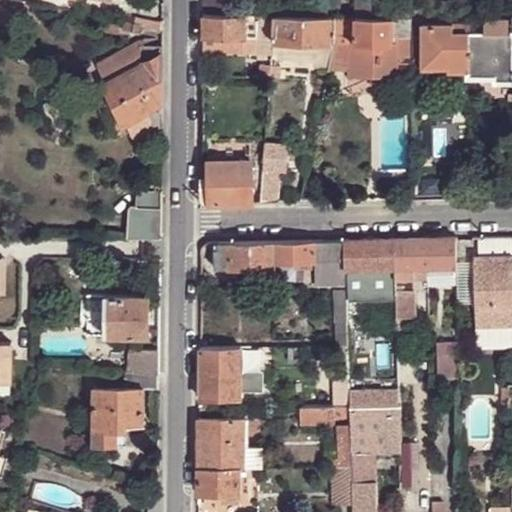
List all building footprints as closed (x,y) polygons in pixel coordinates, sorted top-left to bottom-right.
[(0,0),(0,20),(12,23),(16,5),(16,0),(0,0)] [(202,0),(203,12),(230,13),(230,0),(202,0)] [(353,0),(353,18),(387,19),(391,19),(405,19),(409,19),(409,4),(387,4),(386,0),(353,0)] [(202,53),(271,54),(272,39),(273,16),(233,16),(202,15),(202,53)] [(273,16),(272,39),(333,41),(333,33),(333,18),(273,16)] [(353,18),(333,18),(333,33),(355,33),(355,40),(349,40),(349,74),(396,75),(397,55),(412,55),(412,19),(409,19),(405,19),(391,19),(387,19),(353,18)] [(485,31),(469,31),(470,70),(470,75),(496,74),(496,80),(511,78),(511,30),(507,31),(508,18),(485,18),(485,31)] [(143,24),(123,19),(123,23),(122,29),(141,33),(143,24)] [(121,34),(122,29),(123,23),(108,21),(106,32),(121,34)] [(469,31),(470,23),(422,23),(423,69),(470,70),(469,31)] [(163,53),(163,44),(140,46),(141,62),(163,53)] [(162,100),(163,53),(141,62),(141,63),(105,82),(124,122),(162,100)] [(271,63),(269,76),(277,77),(279,61),(271,61),(271,63)] [(260,76),(269,76),(271,63),(261,62),(260,76)] [(161,119),(162,100),(124,122),(130,135),(133,135),(161,119)] [(264,144),(262,168),(280,170),(285,170),(287,146),(264,144)] [(207,202),(252,201),(251,160),(207,160),(206,184),(200,184),(200,197),(203,201),(207,202)] [(448,165),(413,165),(414,185),(414,198),(448,197),(448,165)] [(259,201),(277,201),(280,170),(262,168),(259,201)] [(414,198),(414,185),(404,186),(404,198),(414,198)] [(160,236),(160,190),(136,188),(135,205),(130,206),(128,206),(127,236),(160,236)] [(395,267),(426,267),(426,236),(394,237),(395,267)] [(426,267),(453,266),(453,236),(426,236),(426,267)] [(351,291),(396,289),(396,286),(395,267),(394,237),(344,238),(345,282),(350,282),(351,291)] [(314,283),(345,283),(345,282),(344,238),(315,239),(315,259),(314,260),(314,283)] [(315,239),(273,240),(273,260),(314,260),(315,259),(315,239)] [(273,240),(218,241),(217,245),(218,266),(272,265),(273,260),(273,240)] [(475,327),(511,325),(511,254),(474,255),(475,327)] [(427,284),(454,283),(453,266),(426,267),(427,284)] [(421,286),(426,285),(427,284),(426,267),(395,267),(396,286),(421,286)] [(396,303),(397,323),(414,323),(413,315),(422,315),(421,286),(396,286),(396,289),(396,303)] [(337,289),(338,344),(347,344),(344,289),(337,289)] [(351,305),(396,303),(396,289),(351,291),(351,293),(351,305)] [(87,333),(105,333),(104,293),(103,293),(89,293),(87,293),(87,333)] [(104,293),(105,333),(144,334),(145,334),(145,294),(104,293)] [(0,375),(9,376),(10,340),(0,340),(0,375)] [(437,375),(456,375),(455,340),(436,340),(437,375)] [(198,348),(198,396),(239,395),(237,346),(198,348)] [(131,371),(159,374),(158,350),(132,350),(131,371)] [(158,390),(159,374),(131,371),(128,371),(128,389),(144,389),(158,390)] [(144,389),(128,389),(94,388),(94,445),(117,445),(117,430),(117,423),(126,423),(143,423),(144,389)] [(347,390),(348,404),(383,402),(383,390),(353,391),(347,390)] [(383,402),(397,402),(398,390),(383,390),(383,402)] [(385,437),(399,438),(397,402),(383,402),(348,404),(348,415),(348,424),(349,435),(368,434),(368,428),(385,427),(385,437)] [(331,403),(298,405),(298,421),(332,420),(332,416),(331,403)] [(198,416),(197,434),(241,435),(241,416),(198,416)] [(331,456),(331,465),(349,465),(349,464),(349,435),(348,424),(336,424),(336,441),(340,455),(331,456)] [(350,481),(376,480),(375,452),(399,450),(399,438),(385,437),(385,427),(368,428),(368,434),(349,435),(349,464),(349,465),(350,481)] [(126,430),(117,430),(117,445),(126,445),(126,430)] [(197,434),(197,465),(237,465),(241,465),(241,447),(241,435),(197,434)] [(241,447),(241,465),(258,466),(258,447),(241,447)] [(197,465),(197,490),(222,490),(237,490),(237,465),(197,465)] [(349,465),(331,465),(330,502),(351,502),(350,481),(349,465)] [(351,502),(350,511),(377,511),(378,480),(376,480),(350,481),(351,502)] [(401,511),(427,511),(427,487),(400,489),(401,511)] [(237,500),(237,490),(222,490),(222,500),(237,500)] [(434,511),(445,511),(445,499),(434,499),(434,511)]
